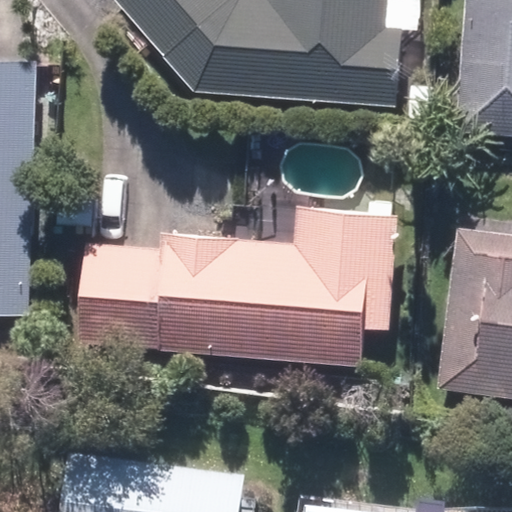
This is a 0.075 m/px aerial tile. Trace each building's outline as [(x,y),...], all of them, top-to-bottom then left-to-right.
[(126,0),(204,88),(404,102),(410,23),(396,22),(397,0),(126,0)] [(511,0),(474,0),(465,128),(511,131),(511,0)] [(0,307),(39,309),(49,55),(0,53),(0,307)] [(401,324),(410,207),(307,199),(306,204),(267,201),(264,232),(173,225),(172,242),(96,236),(87,339),(374,362),(377,322),(401,324)] [(511,227),(466,221),(445,384),(511,392),(511,227)] [(246,476),(67,453),(59,511),(241,511),(243,501),(243,495),(246,476)]
